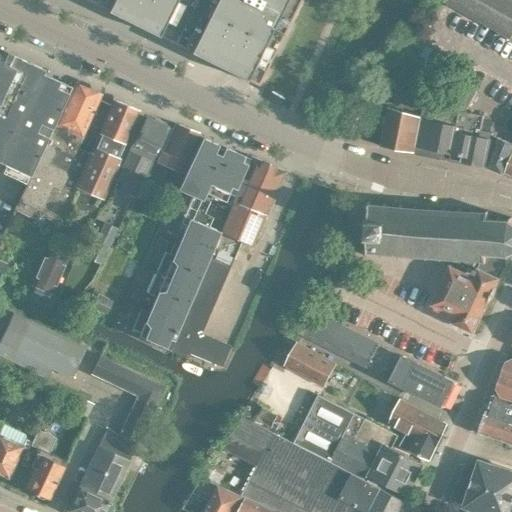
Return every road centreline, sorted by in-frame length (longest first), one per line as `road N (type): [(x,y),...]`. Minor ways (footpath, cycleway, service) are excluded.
road 1 (residential): [(511,198),(396,177),(305,146),(0,4)]
road 2 (unknown): [(501,343),(449,336),(368,299)]
road 3 (residential): [(457,441),(511,319)]
